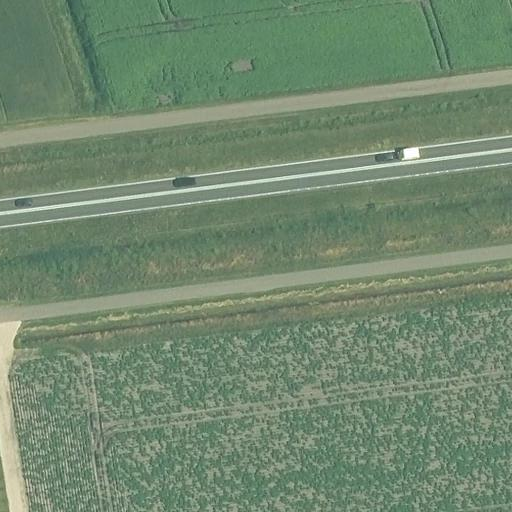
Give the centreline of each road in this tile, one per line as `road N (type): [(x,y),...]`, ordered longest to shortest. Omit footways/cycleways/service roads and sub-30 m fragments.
road 1 (unclassified): [(511,257),(0,323)]
road 2 (trunk): [(0,216),(511,151)]
road 3 (unclassified): [(511,75),(0,138)]
